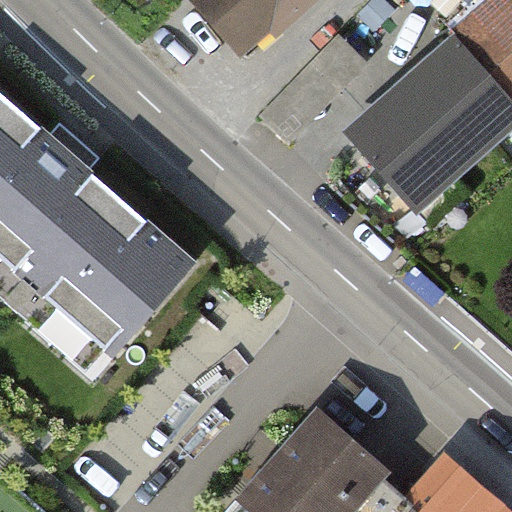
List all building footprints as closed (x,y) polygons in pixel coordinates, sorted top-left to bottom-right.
[(198,0),(245,50),(275,21),(281,26),(311,0),(198,0)] [(417,203),(511,118),(511,0),(505,0),(356,134),(417,203)] [(368,64),(341,38),(264,117),(291,143),(368,64)] [(0,81),(0,296),(96,381),(202,261),(0,81)] [(358,511),(392,471),(312,406),(239,496),(258,511),(358,511)] [(504,511),(510,506),(449,457),(403,511),(504,511)]
